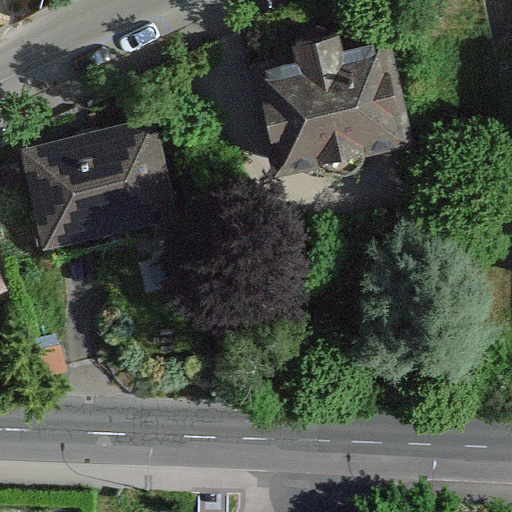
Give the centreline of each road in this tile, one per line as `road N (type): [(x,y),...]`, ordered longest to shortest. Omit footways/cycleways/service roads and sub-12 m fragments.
road 1 (secondary): [(511,453),(0,432)]
road 2 (secondary): [(0,75),(165,0)]
